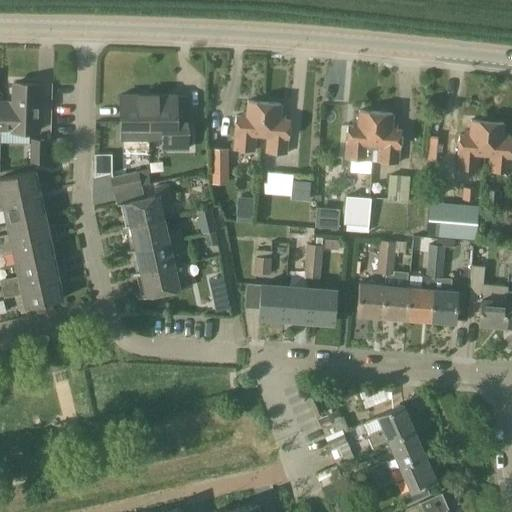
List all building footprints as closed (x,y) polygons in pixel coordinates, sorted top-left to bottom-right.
[(13,107),(2,106),(1,129),(13,129),(12,131),(37,132),(38,84),(14,84),(13,107)] [(148,146),(148,138),(148,95),(120,95),(120,138),(124,138),(123,146),(148,146)] [(176,95),(148,95),(148,138),(162,138),(162,149),(188,149),(188,121),(176,121),(176,95)] [(255,135),(261,136),(264,103),(248,101),(247,116),(236,115),(234,133),(235,133),(234,149),(254,151),(255,135)] [(281,105),(264,103),(261,136),(267,137),(266,152),(286,154),(288,138),(290,120),(280,119),(281,105)] [(346,143),(345,158),(371,161),(373,146),(376,113),(359,111),(358,126),(347,125),(346,143)] [(376,113),(373,146),(379,146),(377,162),(397,164),(399,148),(400,148),(401,130),(391,129),(392,114),(376,113)] [(479,154),(485,155),(488,122),(471,120),(470,135),(459,134),(458,152),(459,152),(457,168),(477,170),(479,154)] [(504,123),(488,122),(485,155),(491,155),(489,171),(510,172),(511,157),(511,155),(511,138),(503,138),(504,123)] [(30,163),(32,163),(47,163),(48,139),(31,138),(30,163)] [(228,148),(211,149),(211,184),(228,183),(228,148)] [(96,156),(96,172),(109,172),(109,156),(96,156)] [(0,201),(45,191),(43,183),(38,184),(35,171),(0,178),(0,201)] [(111,178),(114,192),(141,186),(137,172),(111,178)] [(267,183),(264,183),(264,193),(290,195),(292,175),(268,172),(267,183)] [(389,175),(387,199),(407,201),(409,176),(389,175)] [(309,199),(310,180),(294,179),(292,197),(309,199)] [(143,198),(141,186),(114,192),(117,204),(125,202),(130,226),(164,218),(161,204),(173,201),(171,192),(158,195),(158,194),(143,198)] [(463,187),(462,199),(475,200),(475,188),(463,187)] [(488,188),(486,202),(498,203),(500,189),(488,188)] [(0,210),(4,210),(7,222),(44,214),(42,201),(47,200),(45,191),(0,201),(0,210)] [(371,197),(368,197),(346,195),(344,224),(368,227),(371,197)] [(454,205),(429,203),(427,235),(475,238),(477,219),(453,217),(454,205)] [(197,210),(201,230),(215,227),(210,207),(197,210)] [(317,207),(315,226),(338,228),(339,209),(317,207)] [(0,235),(0,245),(54,233),(53,225),(47,226),(44,214),(7,222),(9,234),(0,235)] [(164,218),(130,226),(135,249),(182,239),(180,230),(167,233),(164,218)] [(214,232),(205,234),(207,246),(217,244),(214,232)] [(0,254),(13,252),(16,264),(54,256),(51,243),(56,242),(54,233),(0,245),(0,254)] [(429,244),(428,259),(436,260),(435,263),(443,263),(444,246),(454,247),(454,238),(437,237),(436,245),(429,244)] [(182,239),(135,249),(140,272),(174,265),(171,251),(184,248),(182,239)] [(380,240),(379,258),(394,259),(395,241),(380,240)] [(308,244),(306,262),(321,263),(323,245),(308,244)] [(271,251),(256,249),(254,273),(269,274),(271,251)] [(0,280),(2,289),(64,276),(62,267),(56,269),(54,256),(16,264),(18,276),(0,280)] [(394,259),(379,258),(378,273),(392,275),(394,259)] [(441,279),(443,263),(435,263),(436,260),(428,259),(427,277),(433,278),(432,289),(430,320),(456,322),(458,291),(451,290),(451,279),(441,279)] [(321,263),(306,262),(305,277),(320,278),(321,263)] [(174,265),(140,272),(146,295),(138,297),(138,298),(192,286),(190,276),(177,279),(174,265)] [(469,297),(469,301),(481,302),(479,324),(504,327),(505,305),(506,300),(507,290),(507,285),(483,283),(484,266),(471,265),(469,297)] [(65,284),(64,276),(2,289),(4,298),(22,294),(25,307),(63,298),(60,285),(65,284)] [(421,288),(408,287),(406,318),(430,320),(432,289),(433,278),(427,277),(422,277),(421,288)] [(357,314),(381,316),(384,285),(359,283),(357,314)] [(259,316),(284,318),(286,287),(251,284),(249,308),(259,309),(259,316)] [(408,287),(384,285),(381,316),(406,318),(408,287)] [(311,289),(286,287),(284,318),(309,320),(311,289)] [(336,291),(311,289),(309,320),(334,322),(336,291)] [(229,308),(226,295),(212,298),(215,310),(229,308)] [(373,448),(388,441),(414,430),(403,405),(362,423),(373,448)] [(317,417),(321,426),(337,463),(353,457),(342,432),(346,430),(341,417),(337,409),(317,417)] [(414,430),(388,441),(400,466),(425,454),(414,430)] [(425,454),(400,466),(410,490),(405,492),(409,502),(430,493),(426,484),(436,479),(425,454)] [(369,468),(374,477),(390,470),(385,460),(369,468)] [(390,470),(374,477),(378,486),(394,479),(390,470)] [(348,489),(343,476),(321,486),(327,499),(348,489)] [(420,502),(424,511),(447,511),(445,508),(447,508),(441,493),(420,502)]
